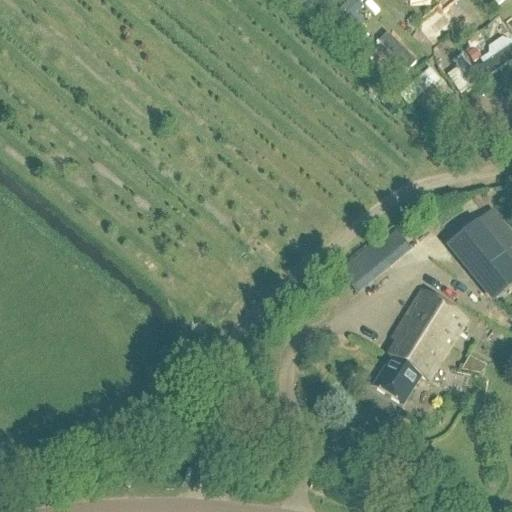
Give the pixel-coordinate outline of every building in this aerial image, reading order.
[(366,0),(375,10),(386,0),(366,0)] [(441,36),(451,29),(429,1),(409,16),(419,30),(430,22),(441,36)] [(511,43),(511,21),(511,19),(501,24),(511,43)] [(474,51),(466,57),(473,66),(481,61),(474,51)] [(362,58),(368,65),(375,58),(369,52),(362,58)] [(421,77),(414,84),(429,100),(436,94),(421,77)] [(454,97),(447,102),(453,112),(460,106),(454,97)] [(453,129),(456,127),(465,121),(460,115),(458,112),(446,120),(453,129)] [(493,304),(511,288),(511,240),(494,218),(451,253),(493,304)] [(395,235),(376,251),(372,247),(338,276),(357,299),(411,253),(395,235)] [(428,385),(467,323),(422,294),(391,342),(396,345),(387,359),(391,361),(373,390),(402,409),(420,380),(428,385)]
